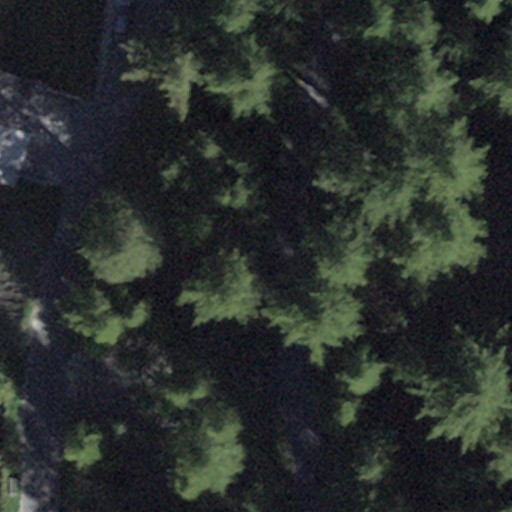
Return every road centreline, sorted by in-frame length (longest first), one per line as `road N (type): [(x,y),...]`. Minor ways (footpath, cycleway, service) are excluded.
road 1 (unclassified): [(56,511),(89,191),(158,0)]
road 2 (track): [(364,0),(345,312),(366,511)]
